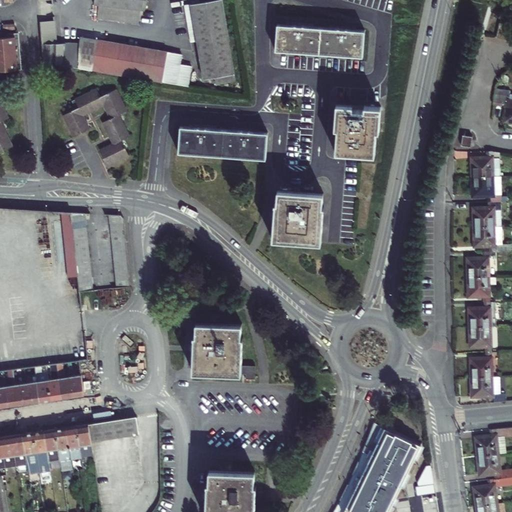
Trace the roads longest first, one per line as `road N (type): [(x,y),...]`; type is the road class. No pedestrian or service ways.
road 1 (residential): [(465,108),(440,167),(439,346),(430,368)]
road 2 (residential): [(153,206),(204,232),(338,355)]
road 3 (residential): [(348,323),(313,313),(204,218),(155,198)]
road 4 (residential): [(26,10),(39,189)]
road 5 (primary): [(438,0),(404,170)]
road 6 (primary): [(389,323),(404,170)]
road 7 (primary): [(404,170),(361,317)]
road 8 (primary): [(346,369),(342,421),(301,511)]
road 9 (primary): [(317,511),(381,377)]
road 10 (residential): [(176,511),(182,429),(153,390)]
road 11 (residential): [(113,390),(91,407),(0,421)]
